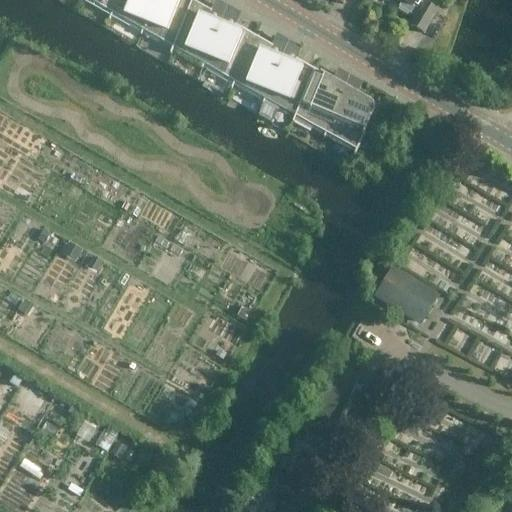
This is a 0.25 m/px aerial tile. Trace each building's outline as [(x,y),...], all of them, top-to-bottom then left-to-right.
[(84,0),(110,15),(116,0),(84,0)] [(141,32),(153,0),(116,0),(110,15),(141,32)] [(172,50),(191,2),(187,0),(153,0),(141,32),(172,50)] [(399,0),(402,2),(399,7),(414,17),(409,24),(423,32),(436,10),(423,2),(417,11),(412,8),(416,0),(399,0)] [(191,2),(172,50),(203,67),(219,27),(206,22),(210,13),(191,2)] [(233,28),(231,32),(219,27),(203,67),(234,85),(253,37),(234,27),(233,28)] [(271,49),(272,48),(253,37),(234,85),(265,102),(280,62),(268,57),(271,49)] [(295,62),(293,67),(280,62),(265,102),(295,120),(315,72),(295,61),(295,62)] [(333,84),(333,83),(315,72),(295,120),(326,137),(342,97),(330,92),(333,84)] [(357,96),(356,97),(355,101),(342,97),(326,137),(357,155),(374,113),(374,112),(375,111),(374,109),(374,107),(373,106),(371,104),(357,96)] [(378,293),(422,320),(436,296),(392,270),(378,293)] [(312,414),(326,422),(344,389),(331,381),(312,414)]
